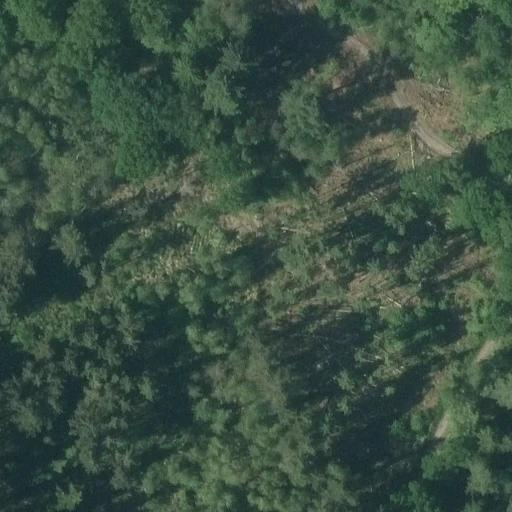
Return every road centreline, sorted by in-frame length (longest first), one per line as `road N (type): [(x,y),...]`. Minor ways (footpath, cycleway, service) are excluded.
road 1 (track): [(511,317),(404,511)]
road 2 (unknown): [(511,360),(426,511)]
